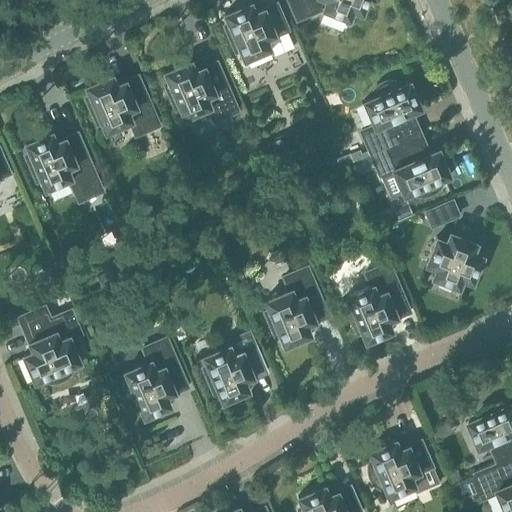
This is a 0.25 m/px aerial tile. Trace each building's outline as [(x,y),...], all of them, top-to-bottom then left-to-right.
[(288,0),(297,20),(299,19),(310,14),(311,14),(311,13),(322,8),(323,8),(322,9),(325,10),(325,9),(348,18),(347,18),(350,19),(351,17),(350,17),(353,9),(361,12),(363,13),(364,11),(363,11),(367,0),(288,0)] [(243,57),(244,60),(247,59),(247,58),(269,49),(271,48),(274,54),(293,46),(286,30),(288,29),(277,2),(275,3),(264,8),(263,8),(263,9),(255,12),(252,4),(251,2),(249,3),(227,13),(227,12),(224,13),(225,16),(226,16),(229,23),(225,25),(236,51),(240,49),(244,57),(243,57)] [(187,116),(195,113),(208,107),(214,120),(238,110),(231,94),(230,95),(226,88),(228,87),(217,60),(215,61),(204,66),(203,66),(203,67),(195,70),(192,62),(191,60),(189,61),(167,71),(167,70),(164,71),(165,74),(166,74),(169,82),(165,83),(176,109),(180,107),(184,115),(183,116),(184,118),(187,117),(187,116)] [(108,131),(119,126),(130,121),(136,135),(159,124),(153,108),(151,109),(148,102),(149,101),(138,75),(136,75),(137,76),(126,80),(125,80),(124,81),(117,85),(113,77),(114,76),(113,74),(110,75),(111,75),(88,85),(86,86),(87,88),(91,96),(86,98),(98,123),(102,122),(105,130),(106,132),(108,131)] [(363,134),(371,153),(420,132),(411,111),(419,108),(420,108),(422,107),(421,105),(412,84),(410,80),(408,81),(408,82),(400,85),(399,81),(395,80),(391,80),(389,81),(385,81),(382,83),(379,85),(377,86),(375,89),(373,92),(375,96),(367,100),(366,99),(364,100),(366,104),(377,128),(363,134)] [(48,188),(47,188),(69,178),(79,200),(102,190),(77,132),(76,132),(76,133),(65,138),(65,137),(63,138),(64,139),(56,142),(53,134),(52,131),(50,132),(50,133),(28,142),(25,143),(26,145),(27,145),(30,153),(26,155),(37,180),(41,179),(45,187),(44,187),(45,189),(48,188)] [(415,190),(417,194),(420,195),(424,195),(428,195),(430,194),(433,193),(436,191),(438,189),(440,186),(442,183),(441,179),(449,176),(451,175),(450,173),(440,151),(439,148),(437,149),(429,153),(420,132),(371,153),(380,173),(393,167),(403,191),(405,195),(407,194),(415,190)] [(261,150),(255,136),(245,140),(251,154),(261,150)] [(291,155),(282,136),(264,145),(272,163),(291,155)] [(458,143),(446,148),(449,155),(461,150),(461,149),(466,147),(463,142),(459,144),(458,143)] [(359,148),(349,152),(352,159),(352,160),(368,153),(366,149),(361,152),(359,148)] [(0,176),(8,173),(9,173),(10,172),(0,149),(0,176)] [(339,165),(352,159),(349,152),(336,157),(339,165)] [(180,193),(193,188),(188,176),(175,181),(180,193)] [(432,226),(440,222),(459,214),(453,200),(426,212),(432,226)] [(434,277),(448,283),(458,287),(460,288),(460,286),(463,278),(471,282),(473,283),(474,281),(473,281),(483,257),(484,255),(482,255),(474,252),(476,244),(477,244),(478,243),(476,242),(453,233),(451,232),(450,234),(451,234),(448,242),(439,238),(440,238),(438,237),(437,239),(428,262),(427,264),(429,265),(429,264),(437,267),(433,275),(432,277),(434,278),(434,277)] [(118,256),(132,250),(127,237),(113,243),(118,256)] [(151,268),(175,260),(170,245),(146,254),(151,268)] [(368,340),(380,335),(391,331),(393,330),(392,328),(388,320),(396,317),(396,318),(398,317),(397,317),(408,312),(409,312),(410,312),(399,285),(397,286),(394,278),(396,278),(389,262),(365,272),(371,285),(349,295),(349,294),(346,295),(347,298),(348,297),(351,305),(347,307),(358,333),(362,331),(365,339),(366,342),(369,341),(368,340)] [(287,344),(298,340),(309,335),(312,334),(311,332),(310,332),(307,324),(314,321),(314,322),(316,321),(327,316),(329,316),(317,289),(316,290),(312,282),(314,282),(307,266),(284,276),(289,289),(267,299),(267,298),(265,299),(266,302),(270,310),(265,311),(276,337),(281,335),(284,343),(283,343),(285,346),(287,345),(287,344)] [(54,381),(58,381),(61,380),(65,378),(68,375),(70,373),(72,369),(71,366),(78,362),(79,363),(81,362),(80,359),(70,337),(81,333),(71,309),(50,318),(45,307),(46,307),(45,305),(18,317),(19,318),(24,329),(24,331),(25,331),(29,342),(30,343),(34,350),(26,354),(25,353),(23,355),(24,357),(34,379),(35,382),(37,381),(37,380),(45,377),(47,381),(50,381),(54,381)] [(128,401),(130,404),(133,406),(136,408),(140,407),(144,415),(143,415),(144,417),(147,416),(146,416),(169,406),(171,405),(170,403),(166,395),(174,392),(174,393),(176,392),(175,392),(186,387),(187,387),(188,387),(177,360),(175,361),(172,353),(173,353),(167,337),(143,347),(149,361),(127,370),(124,371),(125,373),(126,373),(129,381),(125,383),(124,386),(124,390),(125,394),(126,397),(128,401)] [(225,400),(232,397),(247,391),(250,390),(249,388),(248,388),(245,380),(252,377),(253,378),(254,377),(254,376),(265,372),(267,372),(255,344),(254,345),(254,346),(243,350),(241,351),(234,354),(231,346),(230,344),(228,345),(206,355),(205,354),(203,355),(204,358),(208,365),(204,367),(215,393),(219,391),(222,399),(223,402),(225,401),(225,400)] [(476,473),(476,474),(511,458),(511,402),(505,406),(504,402),(500,401),(496,401),(492,401),(489,403),(486,404),(483,407),(480,409),(478,413),(480,417),(472,420),(469,421),(470,423),(471,423),(480,445),(481,448),(483,447),(483,446),(491,443),(494,450),(493,450),(494,452),(499,463),(476,473)] [(125,438),(110,445),(116,460),(131,453),(125,438)] [(393,440),(387,443),(371,450),(371,449),(369,450),(370,453),(374,461),(370,462),(369,466),(369,469),(369,473),(371,477),(372,480),(375,483),(377,486),(381,488),(385,486),(388,494),(389,497),(391,496),(391,495),(413,486),(416,485),(415,483),(414,483),(411,475),(418,472),(420,472),(420,471),(431,467),(432,466),(421,439),(419,440),(409,445),(408,445),(407,445),(407,446),(400,449),(396,441),(397,441),(396,439),(393,440)] [(462,509),(500,493),(508,511),(511,511),(511,458),(476,474),(477,474),(452,485),(462,509)] [(446,473),(451,484),(462,480),(457,468),(446,473)] [(361,511),(350,485),(349,486),(338,491),(336,491),(336,492),(329,495),(326,487),(325,484),(323,485),(323,486),(300,495),(298,496),(299,498),(303,506),(299,508),(298,511),(361,511)]
